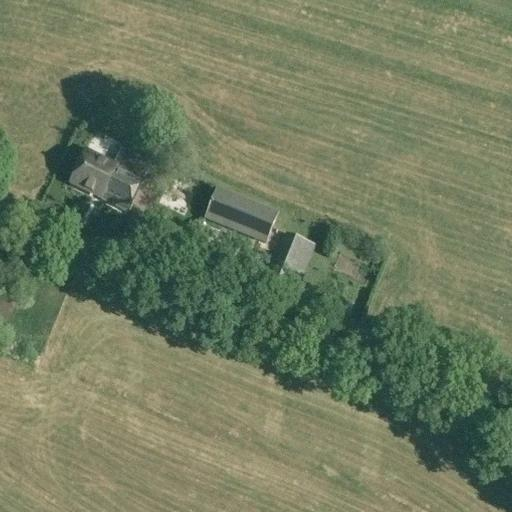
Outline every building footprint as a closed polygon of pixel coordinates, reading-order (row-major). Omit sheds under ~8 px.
[(64,180),(112,205),(113,202),(126,209),(133,197),(129,195),(136,183),(108,168),(109,165),(80,150),(64,180)] [(183,197),(200,204),(208,185),(192,177),(183,197)] [(203,222),(265,246),(277,215),(217,189),(203,222)] [(302,237),(282,264),(302,278),(321,251),(302,237)] [(0,329),(3,331),(17,302),(0,295),(0,329)]
